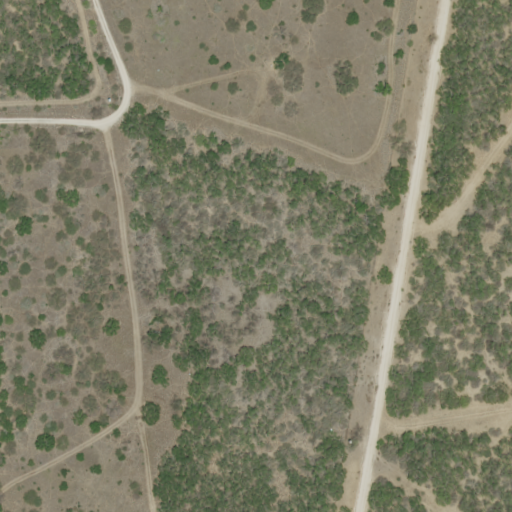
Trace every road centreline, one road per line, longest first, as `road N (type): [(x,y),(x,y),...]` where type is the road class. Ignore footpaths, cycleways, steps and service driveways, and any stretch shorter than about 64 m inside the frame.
road 1 (residential): [(378,428),(449,0)]
road 2 (residential): [(0,124),(91,114),(110,95),(83,0)]
